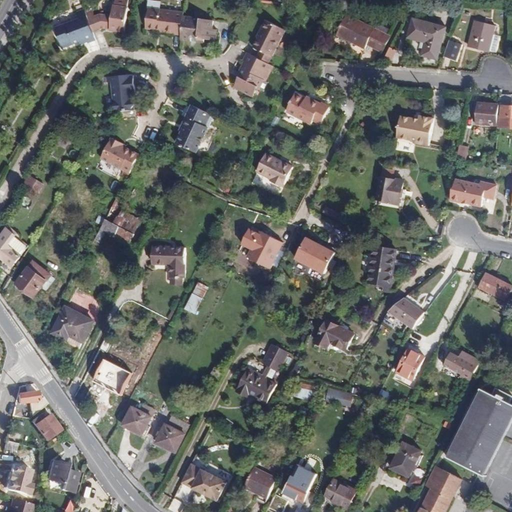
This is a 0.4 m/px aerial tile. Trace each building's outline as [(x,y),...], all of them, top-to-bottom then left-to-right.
[(88,19),(93,33),(104,28),(113,29),(113,31),(125,32),(129,7),(128,7),(129,0),(115,0),(115,5),(113,5),(112,16),(100,15),(88,19)] [(149,8),(160,10),(161,1),(150,0),(148,0),(147,8),(149,8)] [(88,19),(84,7),(76,10),(79,19),(56,28),(63,48),(94,36),(93,33),(88,19)] [(184,16),(184,13),(160,10),(149,8),(146,29),(159,30),(164,31),(164,33),(182,36),(184,16)] [(383,52),(390,37),(347,15),(338,33),(352,40),(351,42),(365,49),(368,45),(383,52)] [(201,18),(184,16),(182,36),(181,40),(192,41),(192,38),(195,39),(198,42),(204,43),(205,40),(215,41),(217,30),(213,29),(214,20),(201,18)] [(438,60),(447,28),(414,18),(408,38),(426,43),(422,56),(438,60)] [(257,57),(269,63),(286,30),(267,20),(260,33),(261,34),(254,47),(260,51),(257,57)] [(496,27),(475,21),(469,46),(490,51),(490,50),(497,52),(500,36),(494,35),(496,27)] [(352,40),(338,33),(337,35),(351,42),(352,40)] [(463,45),(450,40),(444,56),(457,61),(463,45)] [(398,50),(391,47),(383,61),(393,62),(398,50)] [(271,74),(275,66),(269,63),(257,57),(249,53),(239,74),(241,75),(238,79),(234,88),(254,97),(258,89),(266,71),(271,74)] [(52,78),(55,72),(44,66),(41,72),(52,78)] [(267,81),(271,74),(266,71),(258,89),(261,91),(266,80),(267,81)] [(115,112),(135,110),(135,104),(137,102),(133,99),(133,92),(136,92),(135,75),(107,77),(107,83),(112,82),(115,112)] [(312,101),(306,98),(296,93),(287,112),(312,125),(314,121),(321,125),(330,107),(322,103),(321,104),(313,99),(312,101)] [(511,106),(511,99),(511,94),(500,94),(499,105),(498,126),(498,128),(511,128),(511,106)] [(476,124),(498,126),(499,105),(478,103),(476,124)] [(197,153),(214,115),(193,105),(187,118),(189,118),(182,132),(177,143),(197,153)] [(420,120),(401,116),(398,138),(413,141),(415,143),(430,146),(435,119),(420,116),(420,120)] [(181,131),(182,132),(189,118),(187,118),(181,131)] [(128,177),(140,154),(126,147),(121,145),(122,143),(112,138),(102,158),(124,170),(122,174),(128,177)] [(458,159),(467,160),(469,146),(461,145),(460,145),(458,159)] [(283,188),(294,167),(267,154),(257,172),(271,179),(270,181),(283,188)] [(384,168),(382,178),(395,180),(396,170),(384,168)] [(34,177),(29,174),(22,186),(27,189),(34,177)] [(45,185),(34,177),(27,189),(38,195),(45,185)] [(395,180),(382,178),(381,177),(377,200),(400,205),(404,182),(395,180)] [(494,200),(497,185),(481,182),(481,184),(457,179),(455,188),(454,188),(451,200),(482,207),(485,197),(494,200)] [(127,201),(118,197),(112,208),(106,219),(135,234),(142,220),(129,213),(123,210),(127,201)] [(334,218),(337,213),(329,209),(327,215),(334,218)] [(345,218),(337,213),(334,218),(342,223),(345,218)] [(102,226),(106,219),(100,215),(96,223),(102,226)] [(135,234),(106,219),(102,226),(100,230),(106,233),(130,245),(136,234),(135,234)] [(0,256),(13,267),(29,246),(17,237),(17,236),(8,229),(0,238),(0,256)] [(270,268),(283,242),(261,231),(260,234),(250,229),(242,244),(252,249),(248,257),(270,268)] [(101,244),(106,233),(100,230),(95,241),(101,244)] [(325,273),(336,253),(307,237),(296,259),(325,273)] [(171,284),(184,285),(184,278),(185,278),(185,248),(153,247),(153,264),(171,265),(171,279),(171,284)] [(370,283),(384,285),(390,286),(391,286),(397,250),(375,247),(370,283)] [(35,297),(42,288),(52,275),(35,262),(18,284),(35,297)] [(506,301),(511,289),(511,285),(488,273),(480,287),(506,301)] [(52,275),(42,288),(47,291),(56,279),(52,275)] [(193,293),(204,298),(209,287),(199,282),(193,293)] [(195,314),(204,298),(193,293),(185,309),(195,314)] [(426,313),(405,298),(389,311),(413,329),(426,313)] [(84,342),(95,321),(67,307),(53,333),(67,340),(70,335),(84,342)] [(347,350),(355,334),(329,320),(317,342),(328,348),(331,342),(347,350)] [(268,366),(277,346),(274,344),(264,364),(268,366)] [(290,353),(277,346),(268,366),(272,368),(280,372),(290,353)] [(414,380),(426,357),(410,349),(398,372),(414,380)] [(470,382),(482,361),(464,351),(460,357),(451,352),(445,365),(462,374),(461,376),(470,382)] [(218,385),(224,372),(223,371),(229,360),(223,357),(217,368),(215,367),(208,380),(218,385)] [(132,373),(106,360),(96,381),(122,394),(132,373)] [(266,379),(272,368),(268,366),(263,377),(266,379)] [(277,385),(266,379),(263,377),(248,369),(236,391),(247,397),(250,393),(256,397),(255,398),(267,404),(277,385)] [(291,391),(295,393),(298,387),(300,383),(295,382),(291,391)] [(314,390),(316,385),(301,382),(299,387),(298,387),(295,393),(295,395),(311,399),(317,402),(321,393),(314,390)] [(353,402),(355,394),(348,392),(329,388),(326,395),(333,397),(353,402)] [(448,457),(485,476),(511,422),(511,403),(483,389),(448,457)] [(32,416),(48,403),(44,398),(39,398),(37,392),(18,394),(19,404),(30,403),(32,416)] [(141,410),(153,417),(156,410),(144,403),(141,410)] [(143,435),(153,417),(141,410),(133,407),(124,425),(143,435)] [(46,442),(62,430),(50,414),(43,420),(40,415),(31,421),(46,442)] [(168,425),(186,434),(192,425),(172,415),(168,425)] [(177,453),(186,434),(168,425),(167,424),(157,443),(177,453)] [(6,441),(4,448),(16,451),(18,444),(6,441)] [(423,451),(405,442),(396,460),(392,468),(410,477),(423,451)] [(19,476),(23,460),(9,456),(0,490),(0,492),(11,495),(16,475),(19,476)] [(67,471),(68,466),(52,462),(48,480),(63,484),(61,490),(74,493),(79,474),(67,471)] [(446,511),(463,480),(437,466),(427,485),(432,488),(420,511),(446,511)] [(268,499),(278,478),(255,467),(245,488),(268,499)] [(224,487),(189,469),(179,488),(215,506),(224,487)] [(301,507),(312,486),(306,483),(293,476),(282,497),(301,507)] [(348,509),(358,491),(335,479),(327,495),(335,499),(333,502),(348,509)] [(414,505),(420,493),(408,487),(402,499),(414,505)] [(31,511),(33,505),(13,499),(9,511),(31,511)] [(169,509),(175,511),(178,511),(182,505),(173,501),(169,509)]
